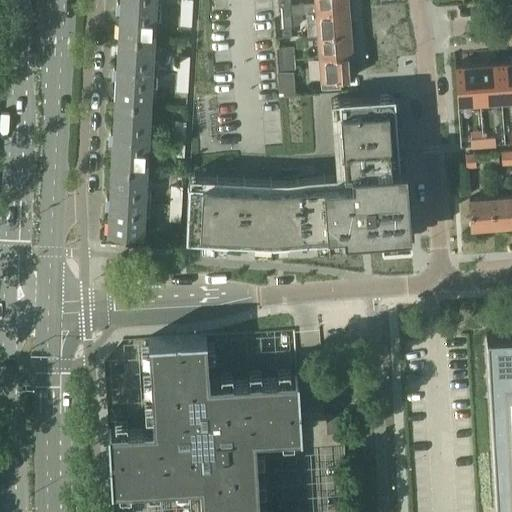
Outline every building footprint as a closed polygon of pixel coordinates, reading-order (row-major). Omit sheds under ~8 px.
[(120,10),(118,37),(154,39),(156,0),(117,0),(117,9),(120,10)] [(306,12),(316,12),(350,9),(350,2),(348,2),(347,0),(315,0),(316,2),(306,3),(306,12)] [(290,1),(279,2),(280,14),(291,14),(302,13),(306,12),(306,3),(290,5),(290,1)] [(181,7),(181,15),(192,16),(192,7),(181,7)] [(316,12),(318,34),(350,31),(349,15),(351,15),(350,9),(316,12)] [(291,14),(280,14),(281,26),(292,26),(296,25),(303,19),(302,13),(291,14)] [(191,25),(192,16),(181,15),(180,24),(191,25)] [(318,34),(320,55),(354,53),(353,46),(351,46),(350,31),(318,34)] [(116,75),(115,102),(151,104),(154,39),(118,37),(117,64),(114,65),(113,75),(116,75)] [(283,46),(275,46),(276,58),(295,57),(294,45),(283,46)] [(354,53),(320,55),(322,79),(322,87),(340,86),(340,77),(354,76),(352,60),(354,60),(354,53)] [(178,55),(178,64),(189,64),(189,56),(178,55)] [(293,59),(276,60),(279,95),(296,94),(293,59)] [(511,59),(499,61),(502,100),(511,98),(511,59)] [(499,61),(477,62),(480,101),(502,100),(499,61)] [(477,62),(455,64),(457,103),(480,101),(477,62)] [(178,64),(177,72),(188,73),(189,64),(178,64)] [(177,72),(177,81),(188,81),(188,73),(177,72)] [(187,90),(188,81),(177,81),(176,89),(187,90)] [(339,98),(344,173),(351,172),(352,179),(271,185),(189,181),(186,237),(271,241),(357,235),(357,231),(375,230),(375,234),(381,233),(381,242),(411,240),(410,231),(411,231),(406,165),(400,165),(395,94),(339,98)] [(113,140),(111,167),(147,169),(151,104),(115,102),(113,130),(110,129),(110,140),(113,140)] [(175,120),(175,129),(185,130),(186,121),(175,120)] [(175,129),(174,138),(185,138),(185,130),(175,129)] [(495,136),(483,137),(483,145),(495,144),(495,136)] [(483,137),(471,138),(471,146),(483,145),(483,137)] [(174,138),(173,146),(184,147),(185,138),(174,138)] [(184,155),(184,147),(173,146),(173,155),(184,155)] [(511,162),(510,149),(502,150),(503,163),(511,162)] [(475,165),(474,152),(466,153),(467,165),(475,165)] [(147,169),(111,167),(110,194),(107,194),(106,205),(109,205),(107,233),(143,235),(147,169)] [(171,186),(171,194),(182,195),(182,186),(171,186)] [(171,194),(170,203),(181,203),(182,195),(171,194)] [(511,194),(491,196),(493,225),(511,223),(511,194)] [(493,225),(491,196),(469,197),(471,227),(493,225)] [(170,203),(170,211),(181,212),(181,203),(170,203)] [(180,221),(181,212),(170,211),(169,220),(180,221)] [(511,511),(511,329),(486,331),(496,511),(511,511)] [(115,427),(109,428),(108,428),(107,428),(111,485),(112,485),(118,485),(131,484),(147,483),(160,483),(176,482),(188,481),(200,480),(201,506),(201,511),(259,511),(259,503),(258,487),(257,474),(257,458),(256,445),(255,434),(281,432),(294,432),(301,431),(298,373),(297,373),(297,374),(290,374),(278,375),(262,376),(249,376),(233,377),(220,378),(209,379),(207,353),(206,340),(206,334),(206,333),(148,336),(148,337),(149,337),(149,343),(150,356),(150,372),(151,385),(152,401),(153,413),(154,425),(128,427),(115,427)] [(344,412),(325,413),(326,429),(345,428),(344,412)]
